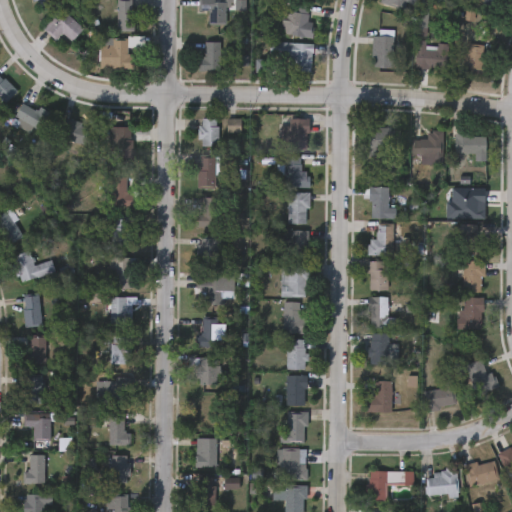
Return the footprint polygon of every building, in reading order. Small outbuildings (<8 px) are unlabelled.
[(199,0),(246,0),(246,11),(227,11),(227,26),(208,26),(208,11),(199,11),(199,0)] [(411,0),(397,12),(387,0),(411,0)] [(117,32),(117,1),(134,1),(134,32),(117,32)] [(56,43),(41,28),(60,10),(75,25),(56,43)] [(309,22),(313,22),(313,37),(284,37),(284,13),(309,13),(309,22)] [(372,68),(372,36),(394,36),(394,68),(372,68)] [(128,39),(128,69),(101,69),(101,39),(128,39)] [(221,43),(221,72),(198,72),(198,58),(205,58),(205,43),(221,43)] [(312,43),(312,72),(290,72),(290,57),(269,57),(270,43),(312,43)] [(416,70),(416,46),(436,46),(436,44),(447,44),(447,70),(416,70)] [(482,47),(482,74),(458,74),(458,47),(482,47)] [(48,113),(41,130),(14,118),(22,101),(48,113)] [(285,150),(285,118),(308,118),(308,150),(285,150)] [(78,146),(60,135),(70,119),(88,130),(78,146)] [(218,147),(200,147),(200,119),(218,119),(218,147)] [(132,127),(132,159),(115,159),(115,127),(132,127)] [(378,139),(394,139),(394,166),(370,166),(370,132),(378,132),(378,139)] [(422,165),(422,156),(412,156),(412,133),(443,133),(443,165),(422,165)] [(474,154),(455,154),(455,135),(485,135),(485,161),(474,161),(474,154)] [(199,189),(199,157),(217,157),(217,189),(199,189)] [(284,157),(300,157),(300,173),(309,173),(309,188),(284,188),(284,157)] [(109,206),(109,177),(127,177),(127,206),(109,206)] [(368,219),(369,187),(388,187),(387,208),(396,208),(396,219),(368,219)] [(463,189),(482,189),(482,219),(463,219),(463,189)] [(288,193),(308,193),(308,224),(288,224),(288,193)] [(199,227),(200,198),(221,198),(221,227),(199,227)] [(21,240),(1,245),(0,241),(0,215),(14,212),(21,240)] [(128,218),(128,246),(112,246),(112,218),(128,218)] [(479,225),(479,256),(459,256),(459,225),(479,225)] [(394,255),(368,255),(368,240),(377,240),(377,226),(394,226),(394,255)] [(308,231),(308,259),(289,259),(289,231),(308,231)] [(223,236),(224,265),(200,265),(200,237),(223,236)] [(55,272),(18,283),(10,257),(29,251),(34,266),(51,261),(55,272)] [(109,289),(109,258),(133,258),(133,289),(109,289)] [(387,262),(387,290),(369,290),(369,262),(387,262)] [(463,292),(463,262),(484,262),(484,292),(463,292)] [(281,267),(308,267),(308,297),(281,297),(281,267)] [(223,305),(202,305),(202,279),(223,279),(223,305)] [(20,294),(37,292),(41,320),(23,322),(20,294)] [(133,297),(133,326),(110,326),(110,297),(133,297)] [(387,297),(387,318),(391,318),(391,328),(369,328),(369,297),(387,297)] [(482,298),(482,329),(458,329),(458,318),(465,318),(465,298),(482,298)] [(284,333),(284,302),(300,302),(300,317),(307,317),(307,333),(284,333)] [(198,326),(195,326),(196,318),(222,319),(221,348),(197,347),(198,326)] [(390,333),(390,364),(370,364),(370,333),(390,333)] [(45,367),(29,367),(29,337),(45,337),(45,367)] [(111,337),(131,337),(131,362),(111,362),(111,337)] [(287,369),(287,339),(306,339),(306,369),(287,369)] [(196,357),(217,357),(217,385),(196,385),(196,357)] [(466,365),(482,359),(493,388),(476,394),(466,365)] [(44,375),(44,404),(24,404),(24,375),(44,375)] [(306,405),(287,405),(287,375),(306,375),(306,405)] [(122,402),(105,402),(105,378),(129,378),(129,392),(122,392),(122,402)] [(442,389),(441,381),(453,380),(455,407),(425,410),(423,391),(442,389)] [(392,381),(392,412),(367,412),(367,396),(375,396),(375,381),(392,381)] [(196,429),(196,397),(213,397),(213,429),(196,429)] [(287,432),(287,413),(306,413),(306,443),(279,443),(279,432),(287,432)] [(49,414),(49,440),(33,440),(33,428),(23,428),(23,414),(49,414)] [(109,445),(109,416),(124,416),(124,432),(130,432),(130,445),(109,445)] [(216,438),(216,467),(200,467),(200,438),(216,438)] [(511,468),(507,470),(500,452),(511,448),(511,449),(511,468)] [(306,480),(282,480),(282,450),(306,450),(306,480)] [(47,455),(47,484),(24,484),(24,471),(29,471),(29,455),(47,455)] [(128,456),(128,483),(110,483),(110,456),(128,456)] [(469,486),(464,466),(494,459),(498,480),(469,486)] [(457,470),(458,496),(426,496),(426,478),(434,478),(434,470),(457,470)] [(414,472),(413,486),(386,486),(386,502),(368,501),(368,471),(414,472)] [(197,506),(197,478),(215,478),(215,506),(197,506)] [(306,487),(306,511),(285,511),(285,487),(306,487)] [(43,511),(25,511),(25,494),(52,494),(52,505),(43,505),(43,511)] [(112,511),(112,496),(129,496),(129,511),(112,511)]
